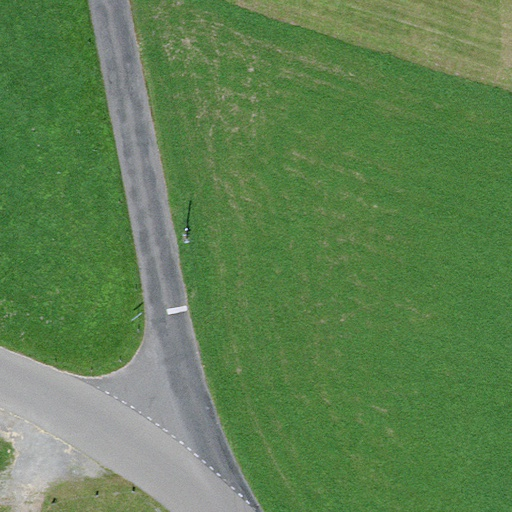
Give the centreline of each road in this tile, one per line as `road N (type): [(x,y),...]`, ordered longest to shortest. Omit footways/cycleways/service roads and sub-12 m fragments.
road 1 (unclassified): [(210,510),(107,0)]
road 2 (unclassified): [(0,375),(118,434),(210,510)]
